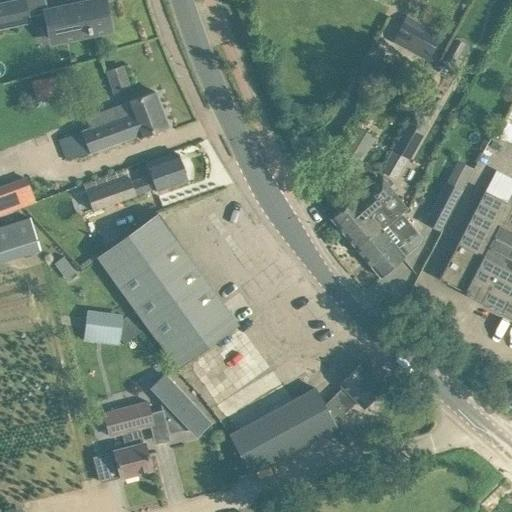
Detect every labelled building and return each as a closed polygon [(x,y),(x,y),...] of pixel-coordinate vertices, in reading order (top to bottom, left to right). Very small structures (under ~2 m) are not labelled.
[(28,15),(37,13),(34,0),(5,0),(0,1),(0,26),(29,21),(28,15)] [(52,40),(110,28),(103,0),(102,0),(46,12),(52,40)] [(418,50),(428,32),(404,19),(395,37),(418,50)] [(124,66),(106,72),(113,93),(130,87),(124,66)] [(56,77),(32,82),(36,101),(60,96),(56,77)] [(138,137),(149,132),(168,125),(155,91),(137,98),(125,103),(85,118),(89,128),(82,131),(59,140),(67,161),(90,153),(137,136),(138,137)] [(391,149),(393,150),(410,159),(432,119),(413,108),(391,149)] [(353,171),(374,136),(356,126),(335,161),(353,171)] [(156,191),(169,186),(188,179),(178,153),(160,160),(147,165),(151,175),(131,182),(129,177),(86,193),(92,210),(135,195),(135,194),(155,188),(156,191)] [(458,160),(452,172),(447,182),(445,181),(424,223),(441,231),(473,168),(458,160)] [(394,192),(385,181),(381,176),(331,218),(344,234),(394,192)] [(0,197),(0,216),(36,203),(29,187),(0,197)] [(511,204),(485,191),(439,278),(465,292),(465,293),(511,317),(511,204)] [(382,229),(402,213),(408,208),(405,206),(394,192),(344,234),(356,248),(380,227),(382,229)] [(158,213),(97,257),(177,367),(238,323),(237,321),(236,322),(159,215),(160,215),(158,213)] [(396,264),(405,257),(418,246),(422,237),(402,213),(382,229),(380,227),(356,248),(380,277),(396,264)] [(30,220),(0,229),(0,264),(40,252),(30,220)] [(88,313),(86,333),(118,337),(118,336),(120,323),(120,316),(88,313)] [(334,423),(357,401),(364,407),(386,384),(363,361),(340,384),(343,387),(324,405),(315,387),(230,433),(251,472),(335,426),(334,423)] [(168,434),(190,428),(196,434),(209,422),(165,375),(152,387),(158,394),(168,434)] [(147,401),(115,410),(103,412),(109,437),(122,434),(125,448),(114,451),(121,477),(152,469),(145,443),(143,443),(140,428),(153,425),(147,401)]
